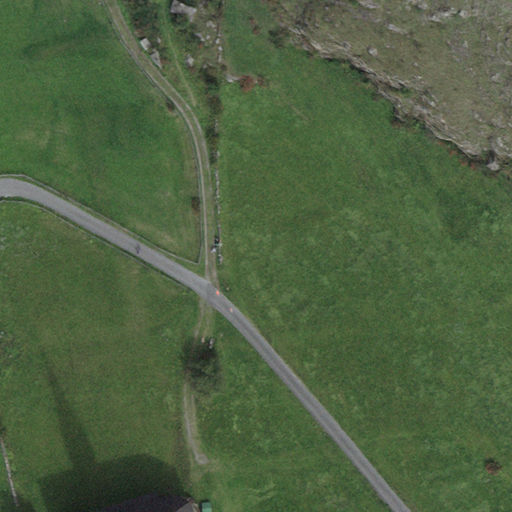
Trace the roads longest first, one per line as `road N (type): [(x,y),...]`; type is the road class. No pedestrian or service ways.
road 1 (track): [(210,291),(400,511)]
road 2 (track): [(0,188),(44,197),(210,291)]
road 3 (track): [(108,0),(133,51),(197,131)]
